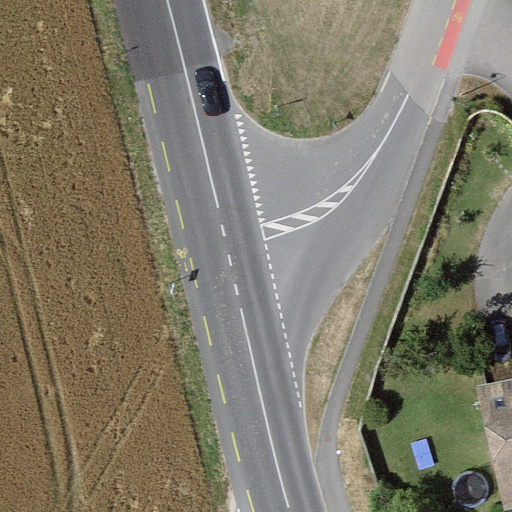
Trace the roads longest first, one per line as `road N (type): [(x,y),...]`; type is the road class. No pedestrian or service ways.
road 1 (residential): [(224,246),(305,222),(357,186),(402,114),(441,13)]
road 2 (secondary): [(294,511),(224,246)]
road 3 (secondary): [(224,246),(162,0)]
